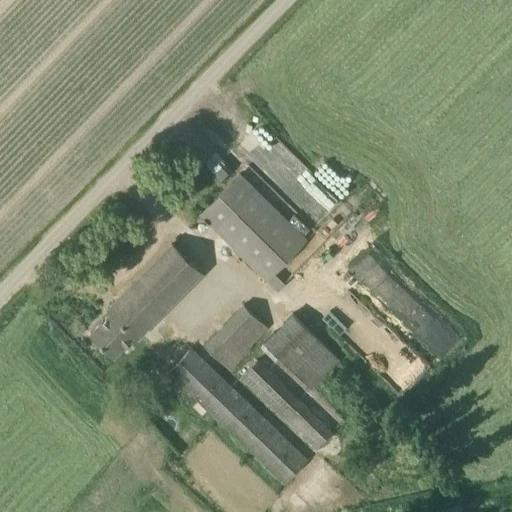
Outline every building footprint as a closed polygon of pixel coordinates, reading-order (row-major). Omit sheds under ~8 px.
[(278,289),(285,282),(275,272),(307,240),(240,173),(201,213),(278,289)] [(138,336),(202,273),(172,242),(108,308),(111,311),(91,332),(111,355),(133,333),(138,336)] [(233,370),(251,349),(249,347),(268,326),(242,302),(204,343),(233,370)] [(312,389),(341,360),(291,312),(263,341),(312,389)] [(464,336),(443,313),(420,334),(440,357),(452,346),(464,336)] [(284,483),(308,458),(191,346),(167,372),(284,483)] [(314,448),(332,429),(259,358),(241,376),(314,448)]
